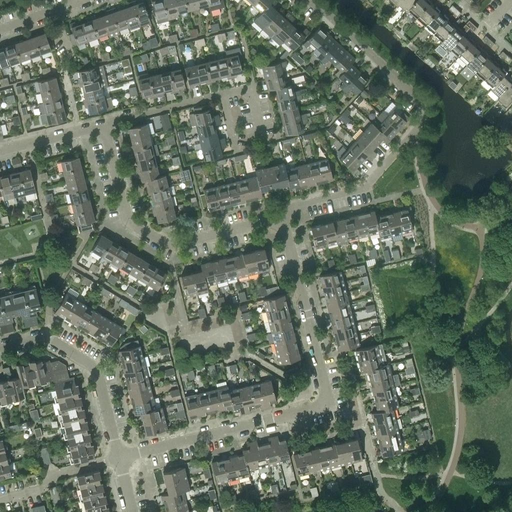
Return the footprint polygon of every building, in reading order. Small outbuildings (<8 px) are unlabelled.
[(156,19),(166,16),(162,0),(155,0),(151,1),(156,19)] [(162,0),(166,16),(177,13),(173,0),(162,0)] [(173,0),(177,13),(187,10),(184,0),(173,0)] [(184,0),(187,10),(198,7),(195,0),(184,0)] [(207,0),(208,5),(210,11),(224,7),(222,0),(207,0)] [(255,0),(252,4),(260,12),(261,12),(272,0),(255,0)] [(261,29),(277,12),(272,7),(276,2),(273,0),(272,0),(261,12),(260,12),(252,21),(261,29)] [(402,0),(399,4),(400,5),(408,12),(410,11),(409,10),(418,0),(402,0)] [(426,0),(425,0),(418,0),(409,10),(410,11),(417,18),(430,4),(430,5),(432,3),(428,0),(426,0)] [(150,22),(142,2),(136,4),(135,1),(131,2),(138,22),(138,23),(139,26),(150,22)] [(138,22),(131,2),(126,4),(127,7),(122,9),(128,26),(129,30),(139,26),(138,23),(138,22)] [(434,8),(430,5),(430,4),(417,18),(426,26),(438,12),(439,12),(440,11),(436,6),(434,8)] [(452,5),(449,9),(454,13),(457,9),(452,5)] [(128,26),(122,9),(116,11),(115,8),(110,10),(117,30),(128,26)] [(107,14),(101,16),(107,33),(117,30),(110,10),(106,11),(107,14)] [(270,37),(291,15),(287,12),(283,17),(277,12),(261,29),(270,37)] [(438,12),(426,26),(434,33),(447,20),(449,18),(444,14),(443,16),(439,12),(438,12)] [(94,15),(90,17),(97,37),(107,33),(101,16),(95,19),(94,15)] [(283,41),(295,28),(290,23),(294,18),(291,15),(270,37),(279,45),(283,41)] [(87,22),(81,24),(87,40),(97,37),(90,17),(86,18),(87,22)] [(451,24),(447,20),(434,33),(443,41),(455,27),(456,28),(457,26),(453,22),(451,24)] [(469,20),(466,24),(470,28),(474,25),(469,20)] [(87,40),(81,24),(75,26),(74,22),(69,24),(72,33),(67,35),(71,46),(87,40)] [(310,43),(316,48),(328,35),(319,26),(302,44),(306,47),(310,43)] [(459,31),(456,28),(455,27),(443,41),(451,49),(463,35),(464,36),(466,34),(461,30),(459,31)] [(292,50),(308,32),(305,28),(300,33),(295,28),(283,41),(292,50)] [(44,33),(34,37),(40,54),(50,50),(44,33)] [(337,43),(328,35),(316,48),(321,53),(317,57),(320,61),(337,43)] [(468,39),(464,36),(463,35),(451,49),(459,56),(472,43),(474,41),(469,37),(468,39)] [(486,36),(483,40),(487,44),(491,40),(486,36)] [(34,37),(24,40),(30,57),(40,54),(34,37)] [(155,37),(148,40),(148,41),(151,48),(158,45),(155,37)] [(24,40),(13,44),(19,61),(30,57),(24,40)] [(346,51),(337,43),(320,61),(324,64),(328,59),(333,64),(346,51)] [(476,47),(472,43),(459,56),(468,64),(480,50),(481,51),(482,49),(478,45),(476,47)] [(13,44),(3,48),(9,65),(19,61),(13,44)] [(3,48),(0,48),(0,67),(9,65),(3,48)] [(225,51),(226,57),(231,78),(236,77),(235,73),(241,72),(239,60),(242,59),(239,48),(225,51)] [(485,54),(481,51),(480,50),(468,64),(476,72),(489,58),(489,59),(491,57),(486,53),(485,54)] [(355,59),(346,51),(333,64),(339,69),(334,74),(338,77),(350,64),(355,59)] [(503,51),(499,55),(504,59),(507,56),(503,51)] [(226,57),(216,60),(220,77),(226,76),(227,79),(231,78),(226,57)] [(493,62),(489,59),(489,58),(476,72),(485,80),(497,66),(498,66),(499,65),(495,60),(493,62)] [(216,60),(205,62),(210,83),(215,82),(214,79),(220,77),(216,60)] [(261,67),(264,79),(282,74),(280,67),(286,66),(285,61),(261,67)] [(205,62),(195,65),(199,82),(205,81),(206,84),(210,83),(205,62)] [(359,72),(350,64),(338,77),(343,82),(339,86),(342,90),(359,72)] [(102,65),(95,67),(78,71),(81,82),(105,76),(102,65)] [(193,84),(199,82),(195,65),(184,68),(189,89),(194,87),(193,84)] [(309,65),(304,70),(308,74),(313,69),(309,65)] [(501,70),(498,66),(497,66),(485,80),(493,87),(504,75),(504,76),(508,72),(503,68),(501,70)] [(180,69),(169,71),(174,92),(179,91),(178,88),(184,86),(180,69)] [(169,71),(158,74),(163,91),(169,90),(170,93),(174,92),(169,71)] [(368,80),(359,72),(342,90),(346,93),(350,88),(356,93),(368,80)] [(158,74),(148,77),(153,97),(158,96),(157,93),(163,91),(158,74)] [(282,74),(264,79),(267,91),(273,89),(291,84),(290,80),(283,81),(282,74)] [(508,79),(504,76),(504,75),(493,87),(491,89),(499,96),(500,97),(511,85),(511,84),(511,79),(510,78),(508,79)] [(107,86),(105,76),(81,82),(83,92),(101,88),(107,86)] [(37,81),(40,92),(57,88),(55,77),(37,81)] [(149,99),(153,97),(148,77),(137,79),(141,97),(148,95),(149,99)] [(273,89),(276,100),(300,94),(299,90),(293,92),(291,84),(273,89)] [(511,86),(511,85),(500,97),(499,96),(498,98),(507,106),(511,100),(511,86)] [(57,88),(40,92),(43,103),(60,98),(57,88)] [(103,99),(101,88),(83,92),(86,103),(103,99)] [(300,94),(276,100),(279,112),(297,108),(295,101),(301,99),(300,94)] [(359,95),(354,100),(358,104),(363,99),(359,95)] [(110,97),(103,99),(86,103),(89,114),(113,108),(110,97)] [(60,98),(43,103),(45,113),(63,109),(60,98)] [(336,103),(331,109),(337,114),(342,108),(336,103)] [(191,126),(195,125),(219,119),(217,115),(211,116),(210,109),(208,109),(207,105),(193,109),(194,113),(188,114),(191,126)] [(297,108),(279,112),(282,124),(306,118),(305,113),(298,115),(297,108)] [(63,109),(45,113),(48,124),(65,120),(63,109)] [(383,111),(379,114),(397,131),(406,122),(398,115),(393,110),(387,115),(383,111)] [(402,111),(398,115),(406,122),(409,118),(402,111)] [(343,113),(339,118),(344,123),(348,118),(343,113)] [(397,131),(379,114),(376,118),(381,122),(376,127),(389,140),(397,131)] [(306,118),(282,124),(285,136),(302,131),(301,124),(307,122),(306,118)] [(219,119),(195,125),(198,137),(215,132),(214,125),(220,124),(219,119)] [(371,123),(363,132),(376,144),(381,139),(386,143),(389,140),(376,127),(371,123)] [(128,128),(131,139),(148,135),(145,124),(128,128)] [(215,132),(198,137),(201,148),(224,142),(223,138),(217,139),(215,132)] [(376,144),(363,132),(355,141),(373,157),(376,154),(371,149),(376,144)] [(148,135),(131,139),(133,149),(151,145),(148,135)] [(373,157),(355,141),(347,150),(360,162),(365,156),(370,161),(373,157)] [(224,142),(201,148),(204,160),(221,156),(219,148),(226,147),(224,142)] [(151,145),(133,149),(136,160),(153,156),(151,145)] [(360,162),(347,150),(339,159),(357,175),(360,171),(355,167),(360,162)] [(153,156),(136,160),(138,170),(156,166),(153,156)] [(60,161),(63,172),(80,168),(78,157),(60,161)] [(327,159),(316,161),(321,182),(332,180),(327,159)] [(316,161),(305,164),(311,185),(321,182),(316,161)] [(283,163),(272,166),(269,167),(275,189),(277,189),(278,188),(278,187),(287,184),(288,184),(284,169),(285,169),(283,163)] [(305,164),(295,167),(300,188),(311,185),(305,164)] [(156,166),(138,170),(141,181),(147,180),(158,177),(158,176),(156,166)] [(254,170),(256,176),(260,191),(270,189),(270,190),(275,189),(269,167),(254,170)] [(295,167),(285,169),(284,169),(288,184),(287,184),(289,191),(300,188),(295,167)] [(80,168),(63,172),(66,182),(83,178),(80,168)] [(35,193),(29,169),(18,172),(23,189),(25,195),(35,193)] [(23,189),(18,172),(8,174),(14,198),(25,195),(23,189)] [(14,198),(8,174),(0,176),(0,186),(2,194),(3,200),(14,198)] [(158,177),(147,180),(149,190),(167,186),(164,175),(158,176),(158,177)] [(256,176),(246,179),(251,200),(262,197),(260,191),(256,176)] [(83,178),(66,182),(68,193),(86,189),(83,178)] [(246,179),(235,182),(240,203),(251,200),(246,179)] [(235,182),(224,184),(230,205),(240,203),(235,182)] [(224,184),(214,187),(219,208),(230,205),(224,184)] [(167,186),(149,190),(152,201),(169,196),(167,186)] [(208,211),(219,208),(214,187),(203,190),(208,211)] [(86,189),(68,193),(71,203),(88,199),(86,189)] [(169,196),(152,201),(155,211),(172,207),(169,196)] [(88,199),(71,203),(74,214),(91,209),(88,199)] [(172,207),(155,211),(157,222),(175,218),(172,207)] [(91,209),(74,214),(76,225),(94,220),(91,209)] [(401,211),(396,212),(401,233),(412,230),(407,209),(401,211)] [(374,211),(363,214),(368,235),(378,232),(375,217),(374,211)] [(396,212),(385,215),(390,236),(401,233),(396,212)] [(40,213),(30,216),(32,222),(42,219),(40,213)] [(363,214),(352,216),(357,237),(368,235),(363,214)] [(385,215),(375,217),(378,232),(379,238),(390,236),(385,215)] [(352,216),(342,219),(347,240),(357,237),(352,216)] [(342,219),(331,222),(336,243),(347,240),(342,219)] [(331,222),(321,224),(326,245),(336,243),(331,222)] [(315,248),(326,245),(321,224),(310,227),(315,248)] [(91,250),(101,256),(110,240),(100,235),(91,250)] [(119,246),(110,240),(101,256),(110,261),(119,246)] [(129,251),(119,246),(110,261),(119,267),(129,251)] [(264,248),(253,251),(258,272),(269,269),(264,248)] [(138,257),(129,251),(119,267),(129,272),(138,257)] [(253,251),(242,254),(247,275),(258,272),(253,251)] [(242,254),(232,256),(237,277),(247,275),(242,254)] [(232,256),(221,259),(226,280),(237,277),(232,256)] [(147,263),(138,257),(129,272),(138,278),(147,263)] [(221,259),(211,262),(216,283),(226,280),(221,259)] [(200,264),(201,270),(202,270),(205,285),(206,285),(216,283),(211,262),(200,264)] [(156,268),(147,263),(138,278),(147,283),(156,268)] [(166,274),(156,268),(147,283),(157,289),(166,274)] [(201,270),(191,273),(197,294),(207,291),(206,285),(205,285),(202,270),(201,270)] [(319,276),(322,287),(343,282),(340,271),(319,276)] [(185,297),(197,294),(191,273),(180,276),(185,297)] [(343,282),(322,287),(324,297),(345,292),(343,282)] [(31,289),(23,291),(31,326),(37,324),(34,310),(40,308),(35,288),(34,284),(30,286),(31,289)] [(10,290),(10,291),(16,314),(22,313),(25,327),(31,326),(23,291),(15,293),(14,290),(10,290)] [(7,295),(0,296),(0,303),(7,332),(13,330),(10,316),(16,314),(10,291),(9,291),(6,293),(7,295)] [(345,292),(324,297),(327,308),(348,303),(345,292)] [(54,312),(64,318),(75,299),(65,293),(54,312)] [(262,300),(265,311),(286,306),(283,295),(262,300)] [(75,299),(64,318),(73,323),(84,305),(75,299)] [(348,303),(327,308),(330,318),(350,313),(348,303)] [(84,305),(73,323),(82,329),(93,310),(84,305)] [(286,306),(265,311),(268,321),(289,316),(286,306)] [(93,310),(82,329),(92,334),(103,316),(93,310)] [(350,313),(330,318),(332,329),(353,324),(350,313)] [(103,316),(92,334),(101,340),(112,321),(103,316)] [(289,316),(268,321),(270,332),(291,327),(289,316)] [(112,321),(101,340),(111,346),(122,327),(112,321)] [(353,324),(332,329),(335,339),(356,334),(353,324)] [(291,327),(270,332),(273,342),(294,337),(291,327)] [(356,334),(335,339),(338,350),(358,345),(356,334)] [(294,337),(273,342),(276,353),(297,348),(294,337)] [(142,356),(139,345),(138,346),(137,340),(124,343),(119,347),(120,350),(118,351),(121,362),(142,356)] [(381,343),(376,345),(355,350),(358,361),(384,354),(381,343)] [(297,348),(276,353),(278,364),(299,359),(297,348)] [(386,364),(384,354),(358,361),(360,372),(366,371),(366,370),(381,366),(386,364)] [(142,356),(121,362),(123,372),(144,367),(142,356)] [(67,372),(65,365),(57,360),(49,362),(49,360),(41,362),(41,360),(34,362),(34,360),(28,362),(28,363),(34,384),(42,381),(43,384),(47,383),(46,381),(52,379),(53,383),(56,382),(54,375),(67,372)] [(16,365),(19,377),(21,387),(22,387),(30,385),(31,387),(35,387),(34,384),(28,363),(22,365),(22,363),(16,365)] [(390,375),(387,364),(386,364),(381,366),(366,370),(366,371),(369,380),(390,375)] [(2,368),(5,380),(7,380),(12,400),(11,400),(12,403),(16,402),(15,399),(24,397),(22,387),(21,387),(19,377),(11,379),(8,366),(2,368)] [(144,367),(123,372),(126,383),(147,377),(144,367)] [(68,378),(67,372),(54,375),(56,382),(53,383),(57,399),(54,400),(55,403),(58,403),(58,402),(78,397),(76,391),(78,390),(77,384),(75,384),(73,377),(68,378)] [(390,375),(369,380),(372,391),(393,386),(390,375)] [(147,377),(126,383),(129,393),(150,388),(147,377)] [(0,402),(0,403),(0,402),(0,405),(0,406),(4,405),(3,402),(11,400),(12,400),(7,380),(5,380),(0,381),(0,402)] [(270,380),(259,383),(265,408),(270,407),(269,403),(275,401),(270,380)] [(259,383),(249,385),(254,406),(260,405),(261,410),(265,408),(259,383)] [(249,385),(238,388),(244,414),(249,413),(248,408),(254,406),(249,385)] [(227,386),(216,389),(221,410),(231,407),(232,407),(228,391),(228,390),(227,386)] [(393,386),(372,391),(374,401),(395,396),(393,386)] [(150,388),(129,393),(131,404),(152,398),(150,388)] [(238,388),(228,390),(228,391),(232,407),(231,407),(232,412),(239,410),(240,415),(244,414),(238,388)] [(216,389),(205,391),(211,412),(221,410),(216,389)] [(205,391),(195,394),(200,415),(211,412),(205,391)] [(189,418),(200,415),(195,394),(184,397),(189,418)] [(58,402),(58,403),(60,411),(57,412),(58,415),(61,415),(61,414),(81,409),(79,403),(81,402),(80,396),(78,397),(58,402)] [(395,396),(374,401),(377,411),(377,412),(392,408),(392,409),(398,407),(395,396)] [(152,398),(131,404),(134,415),(140,413),(140,412),(155,409),(155,408),(152,398)] [(140,412),(140,413),(143,423),(164,418),(161,407),(155,408),(155,409),(140,412)] [(61,414),(61,415),(63,423),(60,424),(61,427),(64,427),(64,426),(84,421),(82,415),(84,414),(83,408),(81,409),(61,414)] [(371,413),(373,424),(394,419),(392,409),(392,408),(377,412),(377,411),(371,413)] [(164,418),(143,423),(146,434),(167,429),(164,418)] [(394,419),(373,424),(376,434),(397,429),(394,419)] [(84,421),(64,426),(64,427),(66,435),(63,436),(64,439),(67,439),(67,438),(87,433),(85,427),(87,426),(86,420),(84,421)] [(23,424),(19,425),(20,430),(30,427),(30,425),(29,421),(23,423),(23,424)] [(18,424),(6,427),(7,431),(8,433),(19,430),(18,424)] [(397,429),(376,434),(378,445),(400,440),(397,429)] [(423,434),(429,432),(428,429),(418,432),(419,438),(424,437),(423,434)] [(67,438),(67,439),(69,447),(66,448),(67,451),(70,451),(70,450),(90,445),(88,439),(90,438),(89,432),(87,433),(67,438)] [(277,436),(272,437),(279,463),(290,460),(284,439),(278,440),(277,436)] [(269,443),(263,444),(268,465),(279,463),(272,437),(268,438),(269,443)] [(356,438),(345,441),(351,462),(362,459),(356,438)] [(400,440),(378,445),(381,456),(402,451),(400,440)] [(256,441),(251,442),(258,468),(268,465),(263,444),(257,446),(256,441)] [(345,441),(335,444),(340,465),(351,462),(345,441)] [(241,450),(242,454),(243,454),(247,471),(248,470),(258,468),(251,442),(247,443),(248,448),(241,450)] [(90,445),(70,450),(70,451),(72,459),(69,460),(70,463),(73,463),(73,462),(93,457),(91,451),(93,450),(92,444),(90,445)] [(335,444),(324,446),(330,467),(340,465),(335,444)] [(324,446),(314,449),(319,470),(330,467),(324,446)] [(30,448),(24,449),(26,457),(32,456),(30,448)] [(314,449),(303,452),(309,473),(319,470),(314,449)] [(0,452),(0,465),(7,463),(8,464),(10,463),(10,459),(7,460),(5,452),(4,451),(0,452)] [(50,463),(47,451),(41,453),(44,465),(50,463)] [(292,454),(298,475),(309,473),(303,452),(292,454)] [(243,454),(242,454),(233,457),(238,478),(249,475),(248,470),(247,471),(243,454)] [(233,457),(222,459),(227,480),(238,478),(233,457)] [(222,459),(211,462),(216,483),(227,480),(222,459)] [(0,465),(0,478),(10,476),(13,475),(13,471),(10,472),(8,464),(7,463),(0,465)] [(162,472),(165,483),(186,478),(183,467),(162,472)] [(77,490),(79,489),(79,488),(100,483),(99,483),(98,477),(100,477),(98,470),(76,476),(78,485),(76,486),(77,490)] [(165,483),(168,493),(168,494),(183,490),(183,491),(189,489),(186,478),(165,483)] [(79,488),(79,489),(82,497),(79,498),(80,502),(82,501),(82,500),(103,495),(102,495),(101,489),(103,489),(101,482),(99,483),(100,483),(79,488)] [(56,487),(50,488),(53,500),(59,498),(56,487)] [(161,495),(164,506),(185,501),(183,491),(183,490),(168,494),(168,493),(161,495)] [(82,500),(82,501),(85,509),(82,510),(82,511),(87,511),(106,507),(104,501),(106,501),(104,494),(102,495),(103,495),(82,500)] [(185,501),(164,506),(165,511),(184,511),(188,511),(185,501)]
